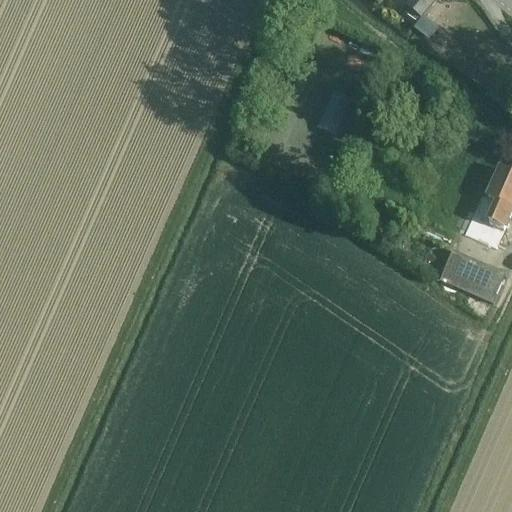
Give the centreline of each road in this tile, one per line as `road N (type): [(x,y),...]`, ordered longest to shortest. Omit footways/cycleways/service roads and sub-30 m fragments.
road 1 (track): [(271,0),(47,511)]
road 2 (track): [(441,511),(511,349)]
